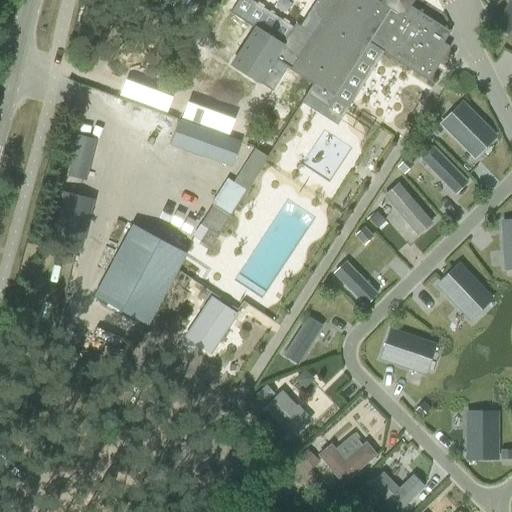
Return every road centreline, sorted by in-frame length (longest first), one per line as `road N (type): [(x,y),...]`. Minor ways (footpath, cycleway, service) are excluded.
road 1 (unknown): [(267,353),(457,56),(471,46)]
road 2 (tertiary): [(0,123),(30,0)]
